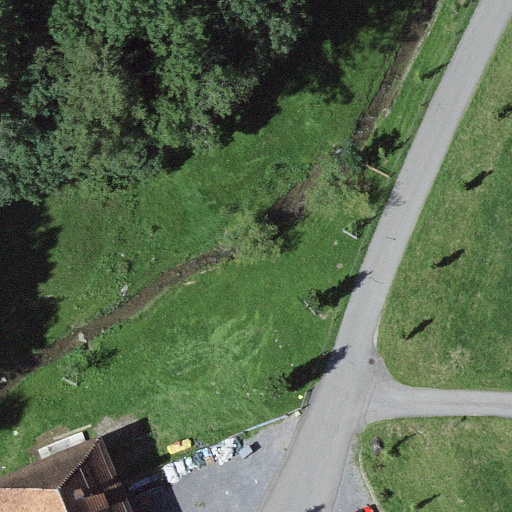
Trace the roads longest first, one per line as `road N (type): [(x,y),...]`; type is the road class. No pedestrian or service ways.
road 1 (unclassified): [(501,0),(405,198),(343,399)]
road 2 (unclassified): [(343,399),(511,407)]
road 3 (unclassified): [(343,399),(295,511)]
